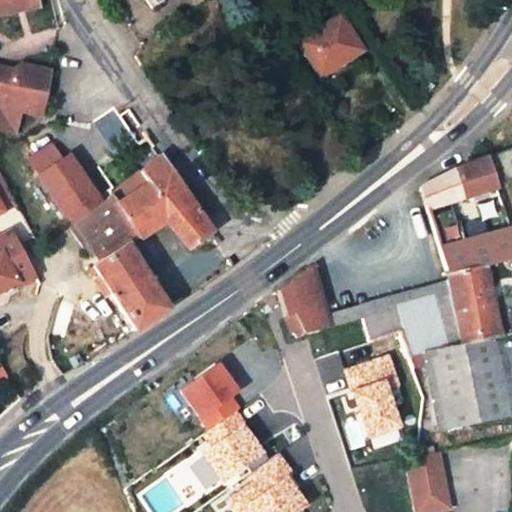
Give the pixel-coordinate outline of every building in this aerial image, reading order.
[(0,0),(0,127),(16,131),(20,109),(39,113),(48,70),(19,64),(0,76),(0,16),(39,9),(37,0),(0,0)] [(145,0),(152,9),(164,0),(145,0)] [(288,19),(276,0),(257,0),(274,27),(288,19)] [(291,29),(299,42),(326,25),(317,12),(291,29)] [(361,50),(339,16),(326,25),(299,42),(316,70),(339,55),(344,61),(361,50)] [(339,55),(316,70),(320,76),(344,61),(339,55)] [(0,76),(19,64),(0,59),(0,76)] [(432,87),(425,81),(415,91),(423,98),(432,87)] [(158,154),(102,200),(97,204),(120,240),(124,246),(125,248),(166,222),(188,248),(211,231),(161,158),(158,154)] [(419,190),(426,210),(452,202),(494,190),(485,158),(476,162),(453,171),(445,175),(419,190)] [(85,176),(56,198),(73,223),(97,204),(102,200),(85,176)] [(0,208),(8,206),(0,183),(0,208)] [(464,239),(452,202),(426,210),(437,247),(464,239)] [(73,223),(95,256),(120,240),(97,204),(73,223)] [(511,233),(510,227),(464,239),(437,247),(444,276),(486,265),(511,258),(511,238),(511,234),(511,233)] [(0,236),(0,293),(32,280),(11,232),(0,236)] [(120,240),(95,256),(99,262),(124,246),(120,240)] [(165,312),(125,248),(124,246),(99,262),(92,266),(124,317),(134,332),(147,323),(165,312)] [(444,276),(446,280),(461,345),(502,336),(486,265),(444,276)] [(291,336),(321,329),(328,327),(324,314),(309,267),(275,292),(284,317),(291,336)] [(446,280),(324,314),(328,327),(361,319),(368,341),(400,332),(407,357),(419,354),(461,345),(446,280)] [(511,302),(500,307),(509,331),(511,330),(511,302)] [(134,332),(124,317),(116,322),(126,337),(134,332)] [(419,354),(437,434),(511,417),(511,333),(502,336),(461,345),(419,354)] [(389,354),(340,370),(362,439),(400,427),(388,389),(398,385),(389,354)] [(237,388),(216,358),(172,389),(203,433),(234,411),(240,407),(230,393),(237,388)] [(234,411),(203,433),(209,442),(196,451),(218,482),(262,451),(234,411)] [(249,478),(222,496),(232,511),(302,511),(307,509),(287,478),(293,474),(278,451),(245,473),(249,478)] [(414,511),(440,511),(451,510),(440,454),(404,461),(414,511)]
